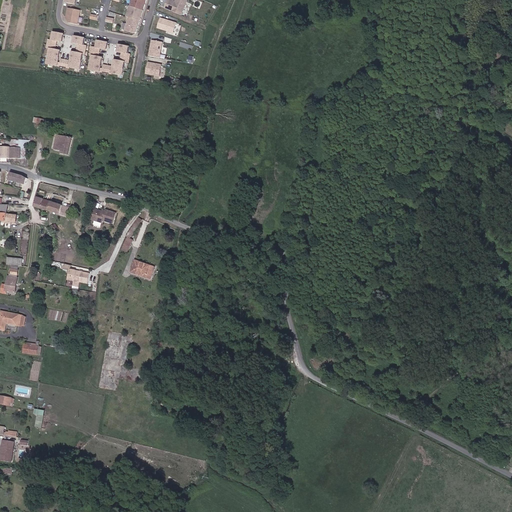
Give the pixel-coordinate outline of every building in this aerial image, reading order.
[(143,11),(146,0),(132,0),(130,7),(143,11)] [(187,0),(176,0),(176,2),(169,0),(168,0),(165,9),(182,16),(187,0)] [(140,22),(144,11),(143,11),(130,7),(127,17),(129,18),(140,22)] [(81,11),(68,9),(66,19),(69,24),(78,25),(81,11)] [(140,22),(129,18),(126,31),(135,34),(137,33),(140,22)] [(177,24),(162,19),(158,29),(174,34),(177,24)] [(59,63),(61,51),(56,50),(57,42),(63,43),(65,35),(54,33),(52,40),(49,40),(47,49),(50,49),(47,65),(58,67),(70,69),(70,68),(80,70),(83,55),(85,55),(87,46),(84,46),(86,39),(75,37),(73,44),(79,45),(77,53),(73,53),(70,66),(68,65),(69,61),(61,60),(60,64),(59,63)] [(130,48),(119,46),(117,52),(122,53),(120,62),(114,60),(112,72),(111,71),(111,67),(104,66),(103,70),(101,69),(103,58),(99,58),(100,49),(107,51),(109,44),(98,41),(96,48),(92,47),(90,56),(92,57),(90,71),(100,73),(100,72),(112,75),(112,74),(123,76),(125,63),(129,64),(131,55),(128,54),(130,48)] [(153,41),(150,57),(160,59),(163,43),(153,41)] [(162,66),(149,63),(147,71),(161,74),(162,66)] [(68,155),(72,138),(57,134),(53,149),(62,151),(61,154),(68,155)] [(11,144),(11,147),(24,148),(24,145),(27,145),(28,141),(17,140),(17,142),(12,141),(11,144)] [(1,158),(11,158),(11,147),(1,146),(1,143),(0,143),(0,160),(1,161),(1,158)] [(11,147),(11,158),(24,158),(24,148),(11,147)] [(23,176),(11,173),(9,181),(25,185),(27,179),(23,176)] [(42,209),(44,200),(37,198),(34,206),(42,209)] [(57,204),(55,213),(67,217),(71,206),(64,204),(64,202),(63,202),(52,199),(52,201),(51,202),(57,204)] [(42,209),(49,211),(51,202),(44,200),(42,209)] [(49,211),(55,213),(57,204),(51,202),(49,211)] [(95,210),(92,220),(102,224),(103,221),(113,224),(117,214),(106,210),(106,212),(105,213),(103,212),(95,210)] [(0,213),(0,220),(16,224),(17,215),(7,214),(0,213)] [(125,243),(131,246),(134,241),(130,239),(142,221),(139,219),(126,237),(128,238),(125,243)] [(52,239),(41,236),(39,244),(45,246),(45,244),(49,245),(50,242),(51,242),(52,239)] [(9,257),(8,265),(22,266),(23,259),(9,257)] [(155,268),(135,260),(131,272),(150,279),(155,268)] [(88,284),(91,273),(71,269),(72,266),(66,264),(65,269),(71,271),(69,280),(75,281),(82,282),(88,284)] [(15,293),(19,271),(11,270),(10,277),(9,277),(7,285),(3,284),(2,292),(6,293),(6,291),(15,293)] [(24,326),(26,318),(24,316),(1,311),(0,316),(0,330),(5,331),(7,324),(21,326),(24,326)] [(109,332),(98,387),(117,391),(122,367),(123,360),(128,361),(133,362),(137,340),(132,339),(133,336),(109,332)] [(37,355),(38,347),(25,344),(23,353),(37,355)] [(14,399),(0,396),(0,403),(10,406),(11,403),(13,403),(14,399)] [(44,416),(37,415),(35,427),(41,428),(44,416)] [(14,442),(3,441),(0,459),(11,461),(14,442)]
